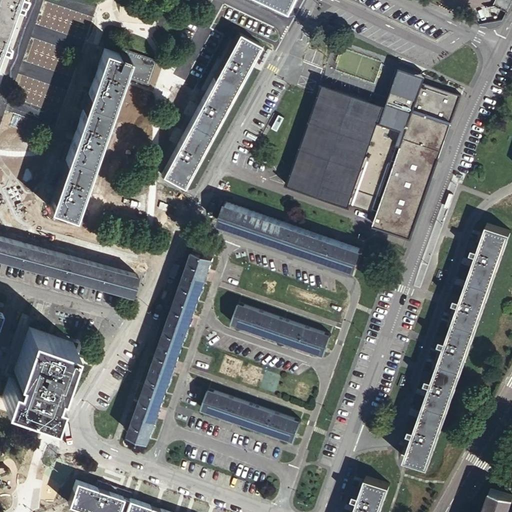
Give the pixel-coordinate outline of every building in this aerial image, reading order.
[(0,0),(0,49),(1,50),(4,41),(0,39),(13,3),(17,5),(18,0),(0,0)] [(260,0),(279,9),(283,11),(288,0),(260,0)] [(492,0),(490,4),(505,12),(510,0),(492,0)] [(259,44),(238,33),(160,174),(181,186),(259,44)] [(157,59),(120,46),(118,52),(104,47),(47,204),(72,213),(122,75),(147,85),(157,59)] [(386,102),(324,81),(289,182),(351,204),(357,187),(384,197),(376,222),(413,235),(453,121),(415,108),(408,129),(380,119),(386,102)] [(350,267),(356,248),(223,202),(216,220),(245,230),(350,267)] [(413,426),(402,458),(425,467),(509,234),(486,226),(479,243),(458,302),(444,342),(435,366),(413,426)] [(134,272),(0,236),(0,257),(129,292),(134,272)] [(203,251),(212,254),(215,245),(206,242),(203,251)] [(145,431),(212,254),(203,251),(194,247),(127,424),(145,431)] [(319,353),(327,333),(234,301),(227,321),(319,353)] [(69,340),(26,325),(11,368),(14,369),(11,376),(6,375),(0,388),(0,395),(47,413),(53,392),(48,390),(51,382),(53,383),(60,364),(69,340)] [(290,439),(297,420),(205,388),(198,408),(290,439)] [(364,476),(350,511),(375,511),(386,485),(364,476)] [(102,488),(71,477),(63,500),(97,511),(171,511),(136,500),(102,488)] [(505,511),(511,495),(490,487),(481,511),(505,511)]
